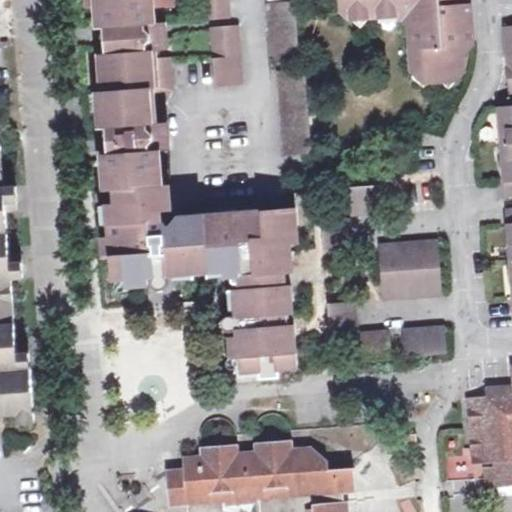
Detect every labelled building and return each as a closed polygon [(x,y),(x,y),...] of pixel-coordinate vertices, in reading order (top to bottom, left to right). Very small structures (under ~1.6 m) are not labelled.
[(91,0),(92,5),(99,5),(101,24),(105,29),(107,51),(103,58),(113,192),(121,192),(121,206),(111,206),(114,238),(104,238),(106,257),(115,257),(117,278),(130,277),(130,284),(148,283),(148,275),(239,269),(241,289),(236,290),(239,336),(231,337),(233,357),(241,356),(242,373),(261,371),(262,377),(281,376),(280,370),(298,369),(296,324),(291,324),(290,312),(295,312),(294,286),(287,287),(286,258),(292,257),(291,228),(298,228),(297,211),(239,215),(239,210),(224,211),(224,216),(180,219),(176,226),(170,227),(168,222),(164,220),(163,210),(171,210),(173,205),(172,188),(165,188),(162,149),(172,148),(169,123),(159,125),(157,93),(156,86),(175,84),(173,55),(158,56),(158,50),(171,49),(169,21),(156,22),(155,6),(174,5),(173,0),(91,0)] [(231,0),(203,0),(205,22),(233,20),(231,0)] [(340,0),(341,11),(351,20),(360,9),(369,16),(374,11),(380,16),(389,7),(408,24),(411,72),(426,84),(441,69),(457,83),(468,71),(466,55),(475,46),(471,0),(340,0)] [(273,58),(300,56),(296,2),(269,4),(273,58)] [(242,28),(213,29),(217,88),(246,87),(242,28)] [(285,156),(312,154),(305,69),(279,71),(285,156)] [(156,86),(157,93),(170,92),(175,91),(175,84),(156,86)] [(511,104),(499,106),(500,128),(511,127),(511,158),(502,159),(505,197),(511,196),(511,104)] [(511,127),(500,128),(502,159),(511,158),(511,127)] [(0,414),(20,413),(34,413),(30,346),(17,346),(12,280),(25,279),(23,256),(10,257),(7,214),(19,213),(17,188),(5,188),(2,143),(0,143),(0,414)] [(394,213),(437,209),(435,182),(392,185),(394,213)] [(352,216),(381,214),(380,186),(350,188),(352,216)] [(324,249),(353,247),(352,219),(322,221),(324,249)] [(385,300),(443,295),(440,241),(381,246),(385,300)] [(331,332),(358,329),(358,304),(329,306),(331,332)] [(405,357),(448,354),(447,326),(403,329),(405,357)] [(364,361),(392,358),(390,330),(361,332),(364,361)] [(511,364),(508,365),(509,373),(484,375),(485,383),(465,384),(471,485),(498,484),(511,483),(511,364)] [(34,413),(20,413),(21,423),(35,422),(34,413)] [(459,439),(458,427),(446,428),(447,440),(459,439)] [(387,435),(388,450),(419,448),(418,433),(398,434),(387,435)] [(184,455),(185,467),(186,479),(178,480),(179,493),(187,492),(188,504),(188,511),(351,511),(351,501),(344,502),(343,493),(357,492),(355,467),(329,469),(328,459),(313,445),(294,447),(294,439),(255,442),(256,449),(239,451),(238,443),(201,445),(202,453),(184,455)] [(186,479),(185,467),(167,468),(169,505),(188,504),(187,492),(179,493),(178,480),(186,479)] [(511,483),(498,484),(499,495),(511,493),(511,483)]
